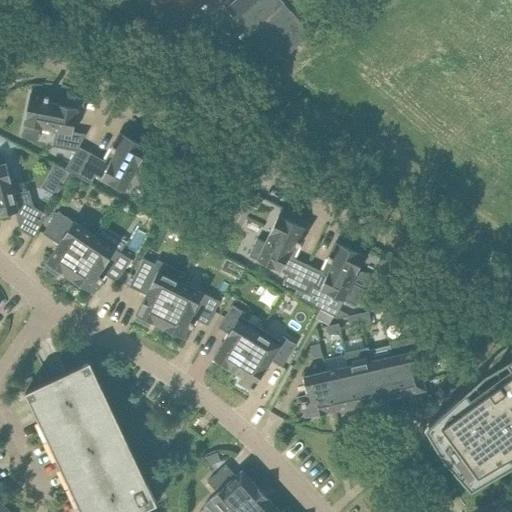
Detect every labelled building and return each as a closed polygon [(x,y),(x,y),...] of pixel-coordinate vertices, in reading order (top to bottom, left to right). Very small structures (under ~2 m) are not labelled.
[(232,0),(226,5),(253,40),(291,11),(282,0),(232,0)] [(73,131),(77,109),(47,103),(48,97),(30,93),(24,124),(55,131),(53,146),(75,151),(79,147),(86,134),(73,131)] [(124,191),(147,148),(119,132),(104,160),(79,147),(75,151),(65,170),(90,184),(95,175),(124,191)] [(14,194),(6,163),(0,164),(0,215),(15,212),(20,230),(34,237),(47,214),(33,207),(29,190),(14,194)] [(252,193),(247,204),(256,208),(262,197),(252,193)] [(67,276),(94,235),(58,211),(43,233),(58,244),(43,267),(57,277),(61,272),(67,276)] [(296,258),(310,228),(280,214),(268,241),(259,237),(250,255),(259,259),(259,260),(288,273),(284,282),(299,288),(309,264),(296,258)] [(116,282),(131,259),(94,235),(67,276),(93,293),(105,275),(116,282)] [(296,287),(294,293),(335,316),(344,299),(348,301),(360,305),(367,287),(356,282),(368,253),(336,241),(324,270),(309,264),(299,288),(296,287)] [(158,325),(180,282),(184,273),(157,259),(155,264),(143,258),(129,286),(146,295),(133,320),(149,327),(151,322),(158,325)] [(238,264),(233,275),(238,278),(244,267),(238,264)] [(208,325),(220,301),(180,282),(158,325),(186,339),(196,320),(208,325)] [(234,372),(261,328),(240,315),(242,311),(231,305),(217,327),(228,334),(213,359),(234,372)] [(395,310),(383,313),(385,322),(397,319),(395,310)] [(368,311),(358,313),(360,322),(360,324),(370,322),(368,311)] [(358,313),(347,316),(349,324),(360,322),(358,313)] [(340,332),(339,324),(326,327),(328,335),(340,332)] [(282,367),(296,344),(285,338),(283,341),(261,328),(234,372),(241,376),(237,382),(252,391),(271,360),(282,367)] [(425,389),(413,336),(390,341),(402,395),(425,389)] [(361,337),(343,341),(345,352),(344,352),(347,366),(356,405),(380,400),(368,346),(363,348),(361,337)] [(390,341),(368,346),(380,400),(402,395),(390,341)] [(322,356),(319,343),(310,345),(313,358),(322,356)] [(475,383),(425,430),(443,460),(471,491),(511,466),(511,358),(494,369),(500,377),(480,391),(475,383)] [(90,361),(25,391),(81,511),(137,511),(156,503),(90,361)] [(356,405),(347,366),(327,371),(335,410),(356,405)] [(335,410),(327,371),(303,376),(308,401),(301,402),(305,417),(335,410)] [(217,452),(205,457),(208,465),(220,461),(217,452)] [(217,492),(205,504),(212,511),(232,511),(258,489),(241,470),(236,475),(226,464),(207,481),(217,492)] [(266,511),(273,506),(258,489),(232,511),(266,511)]
